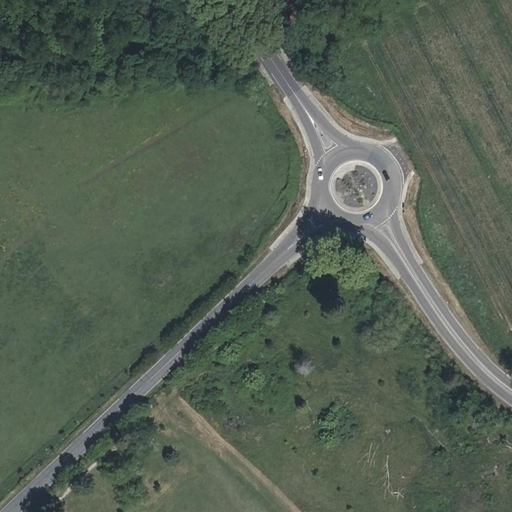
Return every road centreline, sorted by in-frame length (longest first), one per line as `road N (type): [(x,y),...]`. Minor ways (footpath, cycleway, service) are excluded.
road 1 (secondary): [(10,511),(299,237)]
road 2 (primary): [(405,260),(481,367),(511,396)]
road 3 (primary): [(235,0),(308,112)]
